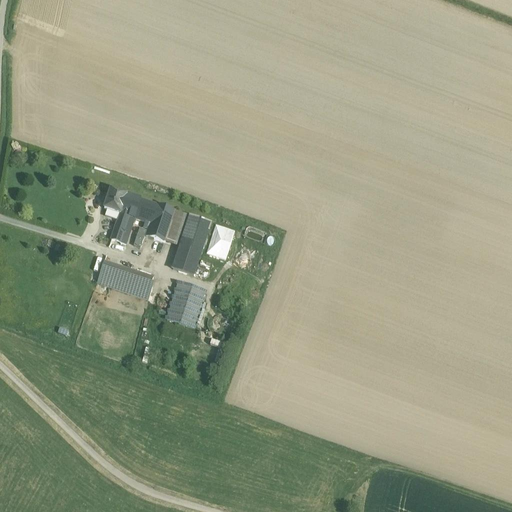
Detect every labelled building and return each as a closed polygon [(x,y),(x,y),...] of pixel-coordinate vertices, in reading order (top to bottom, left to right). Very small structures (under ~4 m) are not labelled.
[(120,216),(127,197),(111,191),(104,210),(108,212),(120,216)] [(157,207),(127,197),(120,216),(118,222),(112,242),(121,245),(130,219),(136,221),(146,224),(151,226),(157,207)] [(176,213),(157,207),(151,226),(149,230),(146,238),(165,244),(176,213)] [(120,216),(108,212),(106,217),(118,222),(120,216)] [(165,244),(179,249),(190,218),(176,213),(165,244)] [(179,249),(172,270),(194,277),(212,225),(190,218),(179,249)] [(130,219),(121,245),(127,247),(136,221),(130,219)] [(147,233),(140,230),(134,247),(141,249),(147,233)] [(150,290),(154,279),(104,263),(101,274),(115,279),(150,290)] [(97,285),(111,290),(115,279),(101,274),(97,285)] [(150,290),(115,279),(111,290),(148,302),(150,297),(152,291),(150,290)] [(205,293),(179,285),(167,322),(193,330),(205,293)] [(231,330),(232,326),(231,321),(228,317),(224,315),(219,314),(215,315),(211,318),(209,322),(208,326),(209,331),(211,335),(215,337),(220,338),(224,337),(228,334),(231,330)] [(198,341),(199,337),(166,326),(165,330),(198,341)] [(219,368),(224,347),(209,343),(207,352),(216,355),(213,367),(208,371),(213,375),(219,368)]
